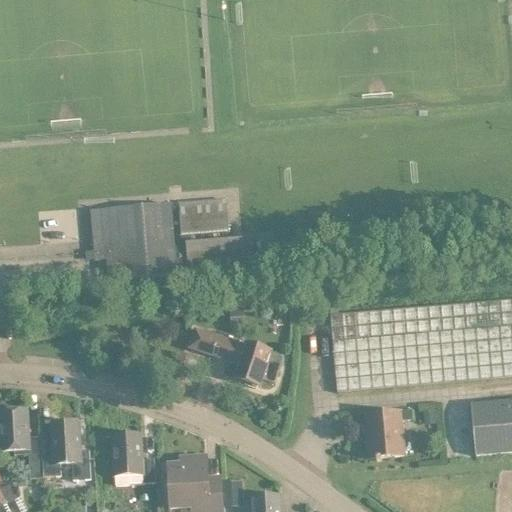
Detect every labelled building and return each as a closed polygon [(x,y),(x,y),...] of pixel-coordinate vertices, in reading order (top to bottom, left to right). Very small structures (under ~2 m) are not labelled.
[(242,278),(240,262),(252,262),(250,237),(226,239),(226,231),(224,199),(88,210),(92,260),(104,259),(105,281),(233,271),(234,279),(242,278)] [(511,298),(327,315),(334,392),(511,376),(511,298)] [(240,310),(226,311),(227,323),(241,323),(240,310)] [(267,351),(255,347),(242,343),(242,345),(229,341),(231,337),(212,331),(211,335),(191,328),(185,347),(235,364),(231,378),(242,382),(242,384),(253,388),(253,385),(256,386),(259,378),(271,382),(279,357),(267,353),(267,351)] [(511,400),(468,404),(472,455),(511,451),(511,400)] [(24,409),(0,410),(0,451),(10,451),(11,455),(25,454),(26,478),(40,477),(38,455),(38,438),(26,439),(24,409)] [(363,414),(367,459),(373,458),(373,460),(378,460),(377,458),(400,456),(397,421),(409,420),(408,409),(363,414)] [(431,409),(419,410),(421,423),(433,422),(431,409)] [(49,454),(38,455),(40,477),(57,476),(57,464),(68,463),(69,480),(87,479),(86,450),(77,450),(76,422),(47,424),(49,454)] [(137,434),(109,435),(111,476),(111,485),(139,483),(152,483),(151,459),(139,459),(137,434)] [(177,463),(164,464),(167,509),(189,508),(199,507),(199,511),(219,511),(220,508),(218,484),(218,481),(204,481),(203,456),(177,457),(177,463)] [(0,511),(14,511),(9,501),(15,498),(10,486),(8,482),(0,482),(0,511)] [(237,483),(218,484),(220,508),(239,507),(237,483)] [(248,511),(277,511),(276,495),(248,497),(248,511)]
